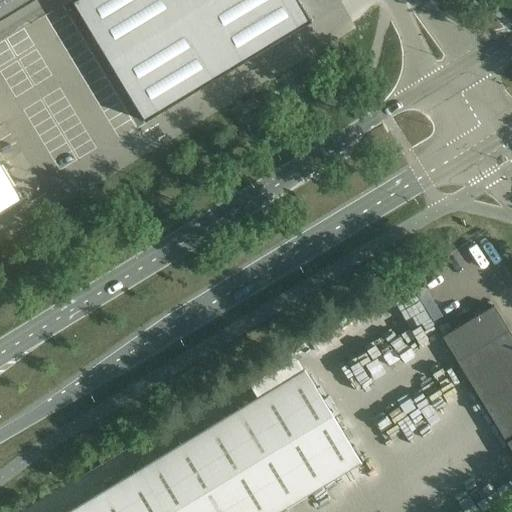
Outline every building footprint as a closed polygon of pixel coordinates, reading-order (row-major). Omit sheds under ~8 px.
[(0,0),(0,19),(31,0),(0,0)] [(297,0),(73,0),(71,2),(144,122),(311,22),(297,0)] [(0,163),(0,210),(21,198),(0,163)] [(442,337),(456,361),(511,452),(511,336),(493,306),(442,337)] [(258,398),(67,511),(277,511),(360,462),(303,370),(258,398)]
